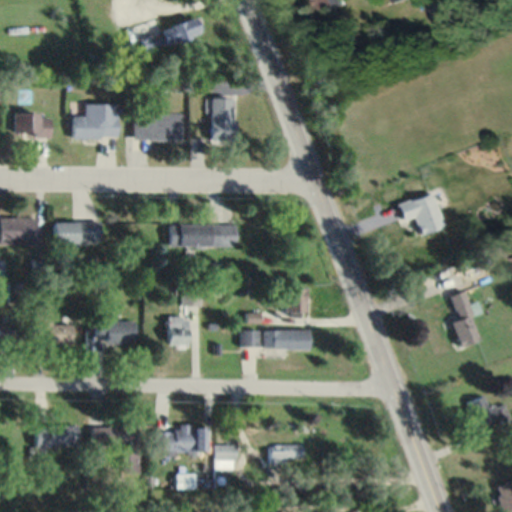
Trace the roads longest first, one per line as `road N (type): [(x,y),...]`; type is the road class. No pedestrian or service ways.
road 1 (secondary): [(436,511),(243,0)]
road 2 (residential): [(391,393),(0,389)]
road 3 (residential): [(315,192),(0,186)]
